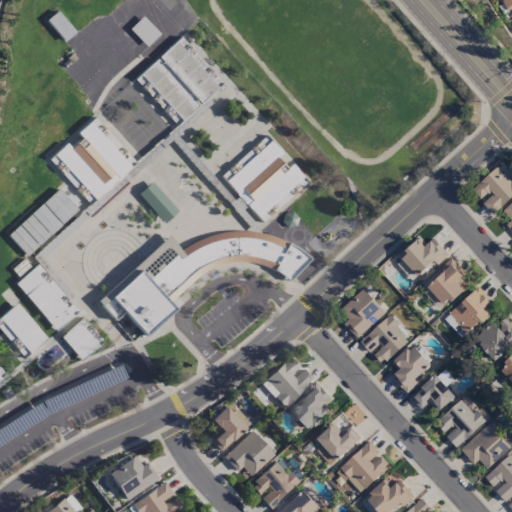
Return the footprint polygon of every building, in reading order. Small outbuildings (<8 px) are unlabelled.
[(511,12),(511,0),(501,0),(509,14),(511,12)] [(138,83),(187,41),(228,81),(181,123),(138,83)] [(100,195),(139,159),(101,120),(59,155),(100,195)] [(227,174),(270,138),(311,183),(268,224),(227,174)] [(492,215),(511,196),(511,177),(509,181),(496,167),(472,190),(482,201),(481,202),(492,215)] [(177,211),(151,181),(137,194),(164,223),(177,211)] [(511,201),(502,211),(511,221),(505,226),(511,233),(511,201)] [(150,337),(185,305),(178,298),(194,278),(214,269),(229,261),(241,260),(254,261),(270,266),(285,271),(301,282),(321,255),(297,241),(267,234),(245,233),(225,236),(206,243),(192,253),(178,234),(109,301),(150,337)] [(446,253),(432,238),(424,247),(418,241),(400,258),(419,278),(446,253)] [(466,277),(452,258),(440,267),(444,272),(427,285),(443,307),(466,290),(460,281),(466,277)] [(385,313),(362,288),(340,309),(349,318),(342,324),(357,339),(385,313)] [(467,334),(488,314),(485,309),(491,303),(476,288),(449,315),(467,334)] [(0,331),(24,358),(46,338),(15,303),(0,316),(0,331)] [(406,341),(395,329),(399,325),(389,315),(359,342),(371,355),(371,354),(381,365),(406,341)] [(443,320),(461,338),(466,333),(447,316),(443,320)] [(60,336),(80,361),(103,343),(83,318),(60,336)] [(511,345),(511,327),(504,318),(495,326),(492,323),(474,339),(494,362),(511,345)] [(406,394),(417,383),(414,380),(430,365),(412,345),(393,363),(399,369),(390,377),(406,394)] [(260,384),(282,407),(312,379),(300,367),(290,356),(260,384)] [(511,357),(499,369),(511,384),(511,357)] [(455,396),(434,374),(409,398),(421,410),(428,403),(437,413),(455,396)] [(289,409),(309,431),(328,414),(322,407),(331,399),(317,384),(289,409)] [(455,448),(485,421),(475,410),(472,413),(460,400),(434,423),(445,435),(444,435),(455,448)] [(207,422),(216,432),(208,439),(219,451),(248,426),(228,404),(207,422)] [(510,448),(488,424),(459,451),(473,465),(478,461),(486,470),(510,448)] [(222,454),(236,472),(242,467),(248,475),(272,457),(253,431),(222,454)] [(357,494),(389,466),(379,454),(380,454),(369,442),(336,471),(357,494)] [(157,479),(146,461),(140,465),(133,455),(107,473),(125,501),(157,479)] [(505,503),(511,495),(511,458),(508,455),(484,478),(494,489),(493,490),(505,503)] [(269,509),(300,483),(290,472),(286,475),(275,462),(249,484),(259,496),(258,497),(269,509)] [(399,480),(390,487),(385,481),(360,502),(368,511),(391,511),(412,496),(399,480)] [(178,511),(181,511),(173,496),(173,497),(165,483),(131,502),(135,511),(178,511)] [(279,511),(319,511),(321,510),(302,490),(279,511)]
